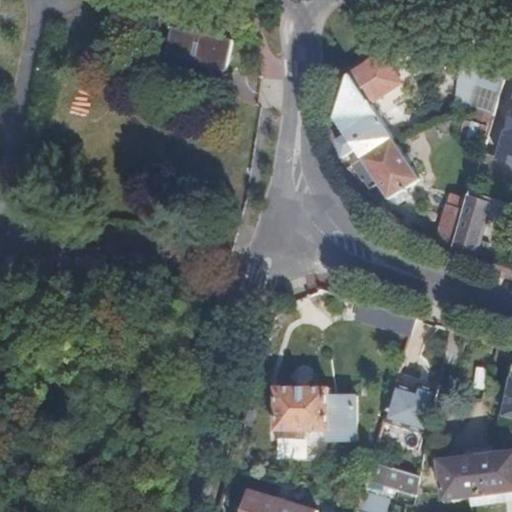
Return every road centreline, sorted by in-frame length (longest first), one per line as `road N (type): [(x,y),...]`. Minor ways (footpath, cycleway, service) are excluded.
road 1 (residential): [(306,199),(274,248),(191,511)]
road 2 (residential): [(511,312),(324,238),(306,199)]
road 3 (residential): [(302,0),(295,150),(306,199)]
